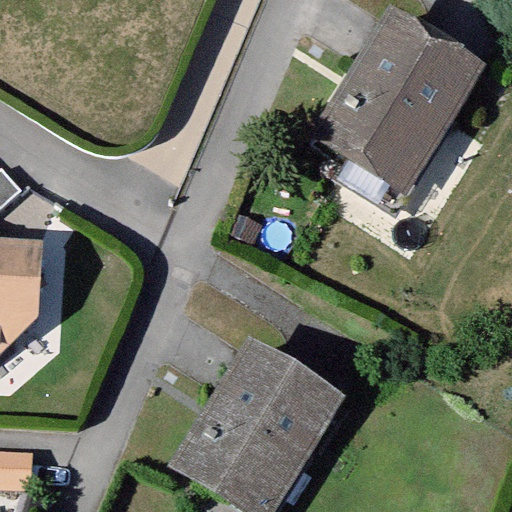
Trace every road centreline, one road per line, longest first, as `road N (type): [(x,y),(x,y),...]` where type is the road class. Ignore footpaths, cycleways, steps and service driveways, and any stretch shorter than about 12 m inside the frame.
road 1 (residential): [(188,248),(75,511)]
road 2 (residential): [(293,0),(188,248)]
road 3 (residential): [(0,131),(188,248)]
